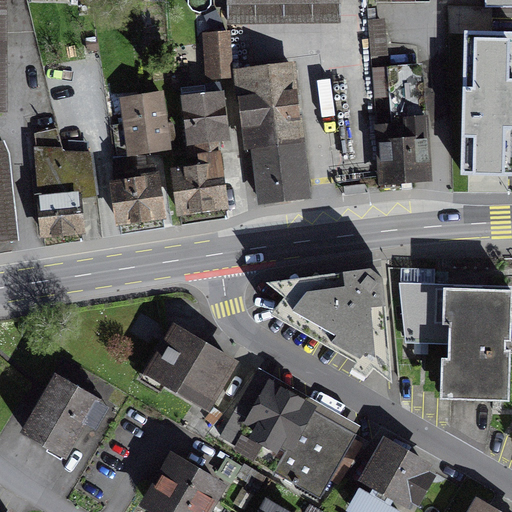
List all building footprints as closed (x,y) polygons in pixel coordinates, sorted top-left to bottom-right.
[(340,5),(228,7),(228,26),(341,24),(340,5)] [(478,68),(474,188),(511,189),(511,17),(484,17),(482,69),(478,68)] [(385,19),(369,20),(371,57),(388,56),(385,19)] [(203,35),(206,81),(234,79),(233,72),(234,72),(231,32),(222,33),(203,35)] [(97,38),(85,39),(87,52),(99,51),(97,38)] [(234,72),(233,72),(234,79),(244,154),(252,153),(258,207),(312,200),(297,63),(234,72)] [(378,188),(433,183),(424,64),(387,68),(392,124),(377,126),(373,127),(378,188)] [(392,124),(387,68),(373,69),(377,126),(392,124)] [(181,97),(187,148),(195,147),(196,156),(197,155),(220,152),(220,144),(231,143),(224,92),(207,94),(206,86),(181,89),(182,97),(181,97)] [(164,92),(119,99),(123,125),(113,126),(117,159),(172,151),(164,92)] [(37,208),(40,240),(86,235),(83,201),(97,199),(92,153),(64,152),(57,129),(34,134),(36,148),(34,148),(40,208),(37,208)] [(0,141),(0,244),(20,242),(10,154),(5,141),(0,141)] [(170,170),(177,219),(229,212),(220,152),(197,155),(198,167),(170,170)] [(109,182),(118,228),(167,220),(159,173),(156,173),(155,164),(147,165),(146,157),(112,161),(115,181),(109,182)] [(285,300),(272,318),(356,366),(353,371),(367,380),(373,371),(392,386),(389,268),(264,284),(285,300)] [(440,404),(510,405),(511,303),(511,287),(435,285),(435,270),(400,269),(400,284),(406,345),(449,345),(448,361),(441,361),(440,404)] [(174,325),(144,376),(210,415),(241,364),(174,325)] [(259,369),(256,375),(317,407),(314,413),(356,436),(361,425),(317,400),(317,402),(259,369)] [(55,375),(20,436),(66,462),(87,427),(97,433),(110,409),(100,405),(102,402),(55,375)] [(234,451),(320,499),(356,436),(314,413),(317,407),(256,375),(219,438),(236,447),(234,451)] [(394,503),(408,511),(412,504),(419,508),(437,477),(429,473),(433,466),(384,438),(358,482),(373,491),(370,495),(359,489),(346,511),(398,511),(391,508),(394,503)] [(214,511),(228,487),(171,453),(139,508),(145,511),(214,511)] [(266,477),(244,463),(236,478),(259,490),(266,477)] [(287,511),(265,499),(258,511),(287,511)] [(468,511),(499,511),(476,499),(468,511)]
